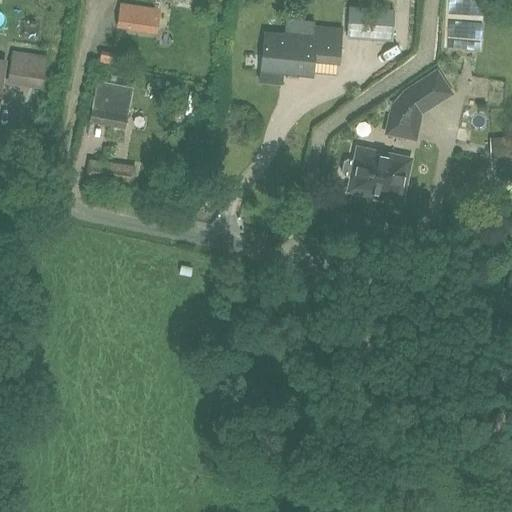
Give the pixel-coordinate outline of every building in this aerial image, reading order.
[(373,7),(370,41),(393,43),(395,9),(373,7)] [(265,31),(260,80),(282,83),(282,73),(312,76),(313,60),(339,62),(342,28),(316,26),(315,36),(265,31)] [(47,58),(11,52),(8,85),(26,88),(42,90),(47,58)] [(422,115),(454,95),(437,69),(406,90),(392,107),(386,133),(415,139),(421,115),(422,115)] [(125,129),(130,108),(133,88),(98,82),(91,123),(125,129)] [(404,186),(410,159),(357,147),(354,161),(348,159),(343,162),(341,173),(344,177),(351,179),(349,191),(369,196),(370,192),(380,194),(380,195),(402,200),(405,186),(404,186)] [(134,167),(89,160),(86,182),(131,189),(134,167)]
